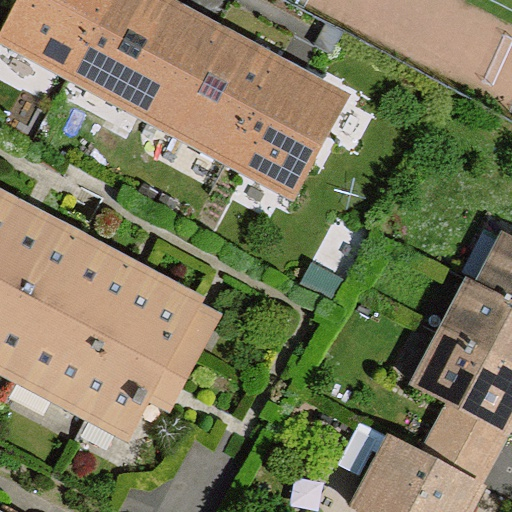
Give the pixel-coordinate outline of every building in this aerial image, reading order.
[(28,0),(8,37),(296,193),(348,96),(170,0),(28,0)] [(202,301),(0,193),(0,366),(130,436),(202,301)] [(511,238),(485,288),(511,302),(511,238)] [(511,434),(511,302),(485,288),(476,283),(420,388),(511,436),(511,434)] [(396,442),(360,510),(363,511),(474,511),(487,490),(396,442)]
